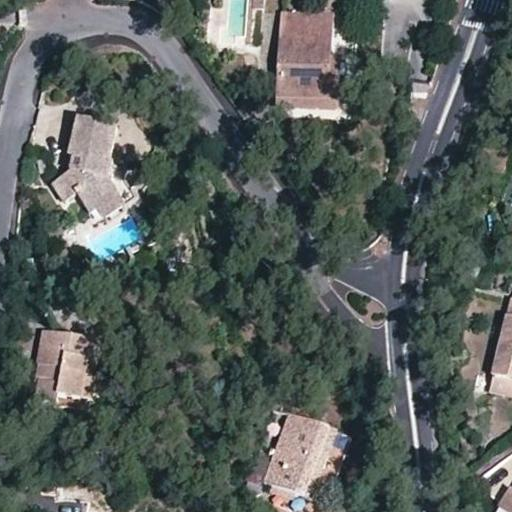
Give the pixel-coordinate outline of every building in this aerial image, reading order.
[(328,64),(330,20),(282,17),(277,98),(336,101),(337,81),(327,80),(328,64)] [(338,65),(328,64),(327,80),(337,81),(338,65)] [(335,114),(336,101),(277,98),(277,111),(335,114)] [(112,164),(119,130),(80,121),(72,158),(75,159),(71,175),(52,187),(66,204),(78,197),(91,216),(99,211),(120,197),(112,184),(116,165),(112,164)] [(506,159),(509,149),(481,143),(478,152),(506,159)] [(502,176),(506,159),(478,152),(475,171),(502,176)] [(127,207),(120,197),(99,211),(106,221),(127,207)] [(511,304),(494,381),(511,384),(511,304)] [(97,378),(103,343),(44,334),(37,366),(40,366),(50,368),(47,385),(41,384),(37,402),(59,407),(62,398),(82,402),(86,376),(97,378)] [(37,383),(41,384),(47,385),(50,368),(40,366),(37,383)] [(92,403),(97,378),(86,376),(82,402),(92,403)] [(511,399),(511,384),(494,381),(491,395),(511,399)] [(264,484),(274,488),(313,502),(338,434),(291,417),(264,484)] [(322,511),(352,439),(338,434),(313,502),(274,488),(269,501),(299,511),(322,511)] [(511,490),(502,503),(511,509),(511,490)] [(503,511),(511,511),(511,509),(502,503),(498,508),(503,511)]
